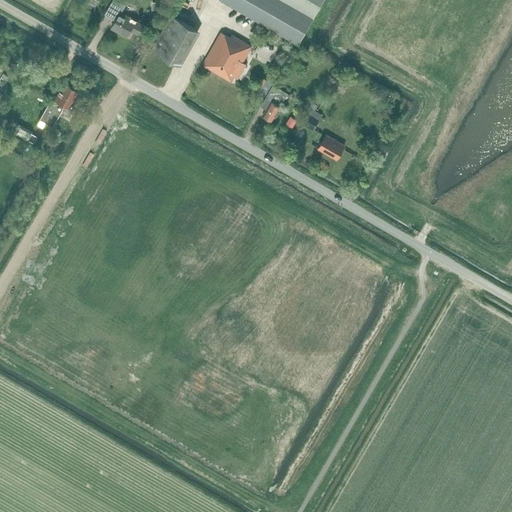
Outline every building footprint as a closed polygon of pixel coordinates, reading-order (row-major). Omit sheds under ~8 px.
[(126,5),(117,0),(112,0),(105,14),(115,20),(111,27),(127,36),(130,30),(142,36),(148,26),(122,11),(126,5)] [(221,0),(298,44),(313,17),(323,0),(221,0)] [(175,62),(195,28),(171,14),(152,49),(175,62)] [(234,77),(235,77),(238,79),(247,64),(243,62),(252,46),(232,34),(231,36),(221,32),(203,64),(231,81),(234,77)] [(68,108),(78,90),(63,81),(55,98),(51,96),(36,123),(49,130),(63,105),(68,108)] [(338,81),(334,88),(340,92),(345,85),(338,81)] [(281,106),(288,93),(273,84),(267,95),(271,98),(263,114),(273,120),(281,106)] [(313,130),(319,119),(306,111),(299,122),(313,130)] [(286,122),(286,123),(292,127),(297,120),(290,116),(290,117),(286,122)] [(30,132),(19,126),(15,133),(27,139),(30,132)] [(327,134),(318,148),(327,153),(337,159),(345,145),(332,137),(327,134)] [(19,142),(13,138),(10,142),(16,146),(19,142)]
